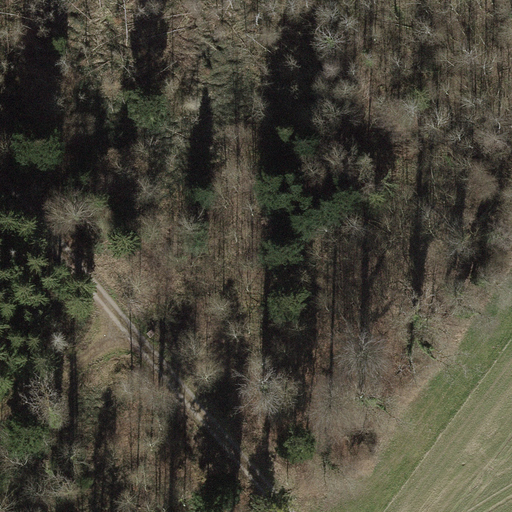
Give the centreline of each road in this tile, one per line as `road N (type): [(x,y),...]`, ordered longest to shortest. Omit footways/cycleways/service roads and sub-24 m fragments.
road 1 (track): [(0,182),(30,206),(284,511)]
road 2 (track): [(0,408),(128,324)]
